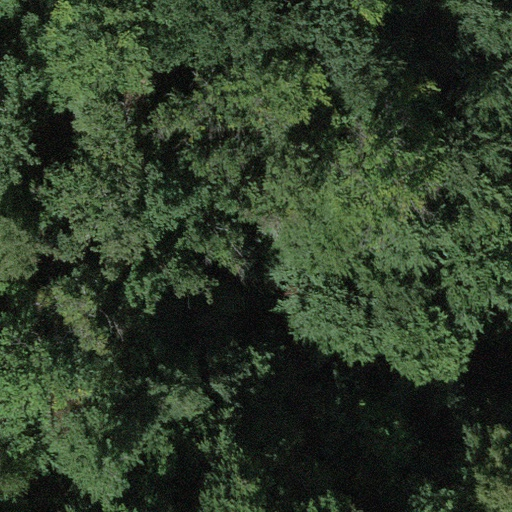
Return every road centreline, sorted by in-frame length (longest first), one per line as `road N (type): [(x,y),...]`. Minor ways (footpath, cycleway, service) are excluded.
road 1 (track): [(243,0),(137,203),(0,434)]
road 2 (track): [(0,141),(137,203)]
